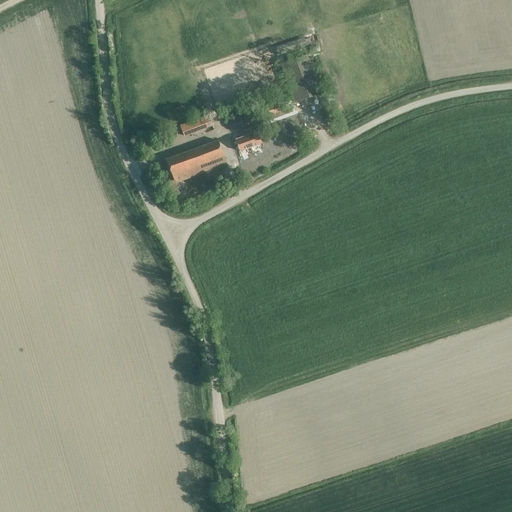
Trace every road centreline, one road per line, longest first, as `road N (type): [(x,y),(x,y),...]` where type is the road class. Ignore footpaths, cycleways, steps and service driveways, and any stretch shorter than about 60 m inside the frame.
road 1 (unclassified): [(197,221),(395,112),(511,86)]
road 2 (unclassified): [(230,511),(205,327),(179,262)]
road 3 (unclassified): [(151,210),(110,118),(98,0)]
